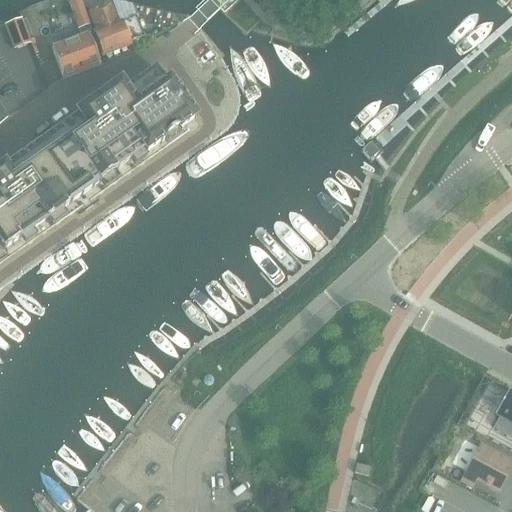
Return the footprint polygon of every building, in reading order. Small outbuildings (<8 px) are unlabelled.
[(92,7),(89,13),(95,32),(92,33),(101,57),(129,47),(128,43),(142,38),(135,18),(124,22),(123,20),(134,16),(130,4),(113,0),(112,0),(111,2),(112,6),(109,5),(103,3),(92,7)] [(77,2),(66,6),(74,29),(85,25),(77,2)] [(19,20),(5,25),(14,50),(28,45),(19,20)] [(88,35),(51,49),(62,79),(100,65),(88,35)] [(0,243),(6,251),(23,238),(19,233),(31,225),(34,230),(48,220),(50,219),(49,217),(47,218),(43,213),(58,202),(64,209),(71,203),(72,203),(94,187),(102,181),(96,174),(112,163),(116,168),(114,170),(115,171),(117,170),(117,169),(130,160),(127,155),(138,147),(142,152),(143,150),(145,152),(161,140),(161,141),(163,140),(162,138),(161,139),(156,132),(170,121),(177,131),(180,129),(179,128),(195,117),(188,107),(189,106),(187,104),(186,105),(177,91),(176,89),(175,89),(168,79),(165,82),(154,67),(125,89),(119,81),(102,94),(101,94),(91,101),(92,102),(76,113),(77,115),(60,127),(59,128),(23,153),(22,154),(5,166),(4,164),(0,166),(0,243)] [(366,147),(357,154),(365,163),(374,155),(366,147)] [(511,392),(508,390),(494,415),(500,418),(511,424),(511,392)] [(497,493),(503,482),(494,477),(504,458),(480,446),(460,483),(471,489),(475,481),(497,493)] [(353,473),(356,474),(368,477),(370,467),(356,464),(353,473)]
